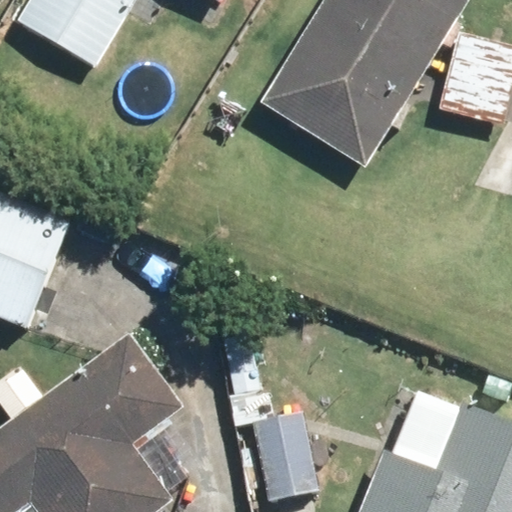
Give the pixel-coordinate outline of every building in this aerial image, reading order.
[(34,0),(19,27),(90,68),(130,0),(34,0)] [(315,0),(252,97),(363,168),(472,0),(315,0)] [(511,72),(511,50),(452,38),(433,123),(498,137),(511,72)] [(0,195),(0,324),(11,329),(57,219),(0,195)] [(0,511),(151,511),(165,501),(125,454),(178,416),(124,340),(0,428),(0,511)] [(511,511),(511,434),(418,392),(364,511),(511,511)] [(299,419),(250,428),(265,510),(314,501),(299,419)]
